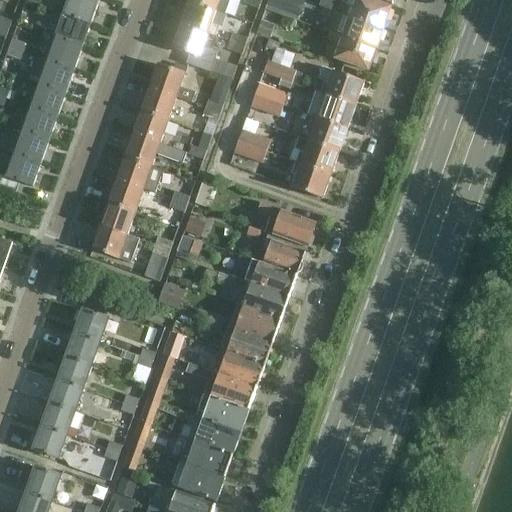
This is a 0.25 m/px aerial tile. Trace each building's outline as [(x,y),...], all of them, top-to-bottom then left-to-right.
[(40,5),(26,0),(23,8),(37,13),(40,5)] [(97,0),(68,0),(63,15),(91,25),(100,1),(97,0)] [(189,0),(189,2),(216,11),(219,0),(189,0)] [(261,2),(256,0),(244,0),(244,3),(259,8),(261,2)] [(321,0),(319,6),(350,17),(383,29),(391,7),(370,0),(356,0),(354,9),(329,0),(321,0)] [(189,2),(181,24),(208,34),(216,11),(189,2)] [(83,48),(91,25),(63,15),(55,38),(83,48)] [(0,16),(0,25),(9,29),(12,20),(0,16)] [(350,17),(343,38),(375,49),(383,29),(350,17)] [(261,20),(256,33),(270,38),(275,25),(261,20)] [(208,34),(181,24),(173,47),(190,53),(186,64),(210,73),(217,53),(203,48),(208,34)] [(333,24),(329,33),(338,36),(342,27),(333,24)] [(9,29),(0,25),(0,34),(6,37),(9,29)] [(233,33),(230,42),(245,47),(248,38),(233,33)] [(338,36),(329,33),(327,40),(336,43),(338,36)] [(75,71),(83,48),(55,38),(47,61),(75,71)] [(375,49),(343,38),(336,58),(368,70),(375,49)] [(26,44),(12,39),(9,47),(23,52),(26,44)] [(245,47),(230,42),(227,49),(242,54),(245,47)] [(23,52),(9,47),(6,55),(20,60),(23,52)] [(67,94),(75,71),(47,61),(39,84),(67,94)] [(291,83),(295,72),(268,62),(264,73),(291,83)] [(159,65),(150,89),(177,98),(185,74),(159,65)] [(314,92),(320,94),(325,96),(325,95),(356,106),(364,83),(322,68),(314,92)] [(59,117),(67,94),(39,84),(31,107),(59,117)] [(287,95),(260,85),(256,96),(283,106),(287,95)] [(9,89),(0,86),(0,95),(6,98),(9,89)] [(150,89),(142,112),(168,121),(177,98),(150,89)] [(316,106),(312,117),(347,129),(356,106),(325,95),(325,96),(321,107),(316,106)] [(283,106),(256,96),(252,107),(279,117),(283,106)] [(208,100),(205,108),(221,113),(223,105),(208,100)] [(51,140),(59,117),(31,107),(22,130),(51,140)] [(221,113),(205,108),(202,116),(218,121),(221,113)] [(142,112),(134,134),(160,144),(168,121),(142,112)] [(313,130),(309,141),(339,152),(347,129),(312,117),(308,128),(313,130)] [(42,163),(51,140),(22,130),(14,153),(42,163)] [(270,141),(243,131),(239,143),(266,153),(270,141)] [(134,134),(126,157),(152,167),(160,144),(134,134)] [(299,151),(295,163),(331,175),(339,152),(309,141),(304,153),(299,151)] [(266,153),(239,143),(235,154),(262,163),(266,153)] [(192,146),(189,154),(204,159),(207,151),(192,146)] [(34,187),(42,163),(14,153),(6,177),(34,187)] [(204,159),(189,154),(186,162),(201,167),(204,159)] [(126,157),(118,180),(144,190),(152,167),(126,157)] [(331,175),(295,163),(291,173),(296,175),(292,188),(322,199),(331,175)] [(118,180),(109,203),(136,213),(144,190),(118,180)] [(205,208),(213,187),(202,182),(194,204),(205,208)] [(175,192),(172,200),(187,205),(190,197),(175,192)] [(187,205),(172,200),(169,208),(184,213),(187,205)] [(109,203),(101,226),(128,236),(136,213),(109,203)] [(307,248),(316,223),(261,203),(257,213),(271,218),(265,233),(307,248)] [(164,223),(179,228),(183,216),(168,211),(164,223)] [(128,236),(101,226),(93,249),(120,259),(128,236)] [(247,235),(258,239),(261,232),(250,227),(247,235)] [(188,256),(194,240),(182,236),(177,252),(188,256)] [(158,238),(155,246),(170,251),(173,243),(158,238)] [(0,240),(0,268),(4,270),(13,245),(0,240)] [(270,249),(264,265),(297,277),(305,253),(268,240),(265,247),(270,249)] [(170,251),(155,246),(152,253),(168,259),(170,251)] [(253,261),(245,283),(289,299),(297,277),(264,265),(253,261)] [(217,282),(233,287),(236,278),(219,273),(217,282)] [(185,291),(165,283),(158,302),(179,309),(185,291)] [(245,283),(237,305),(281,320),(289,299),(245,283)] [(237,305),(229,328),(273,343),(281,320),(237,305)] [(84,310),(75,334),(100,343),(109,319),(84,310)] [(211,313),(209,321),(222,325),(225,318),(211,313)] [(222,325),(209,321),(207,327),(220,331),(222,325)] [(229,328),(221,350),(265,366),(273,343),(229,328)] [(184,337),(171,333),(163,355),(176,360),(184,337)] [(75,334),(67,357),(92,366),(100,343),(75,334)] [(142,350),(139,357),(152,361),(155,354),(142,350)] [(183,362),(189,365),(190,365),(192,365),(206,371),(213,373),(257,388),(265,366),(221,350),(213,373),(206,370),(208,365),(185,357),(183,362)] [(67,357),(59,380),(84,389),(92,366),(67,357)] [(152,361),(139,357),(137,365),(149,369),(152,361)] [(190,365),(189,365),(186,373),(210,381),(204,396),(249,412),(257,388),(213,373),(206,371),(192,365),(190,365)] [(166,382),(155,378),(147,400),(158,404),(166,382)] [(59,380),(50,403),(76,412),(84,389),(59,380)] [(126,396),(123,403),(135,408),(138,400),(126,396)] [(204,396),(196,418),(241,433),(249,412),(204,396)] [(147,400),(147,401),(139,422),(150,427),(158,404),(147,400)] [(50,403),(42,426),(67,435),(76,412),(50,403)] [(135,408),(123,403),(120,411),(133,416),(135,408)] [(193,427),(188,441),(233,456),(241,433),(196,418),(190,416),(186,425),(193,427)] [(150,427),(139,422),(131,445),(142,449),(150,427)] [(67,435),(42,426),(33,450),(59,459),(67,435)] [(188,441),(180,463),(225,478),(233,456),(188,441)] [(109,442),(106,450),(119,454),(121,447),(109,442)] [(142,449),(131,445),(122,468),(134,472),(142,449)] [(116,462),(119,455),(106,450),(103,458),(116,462)] [(225,478),(180,463),(172,486),(216,502),(225,478)] [(36,468),(26,494),(52,503),(62,477),(36,468)] [(131,498),(137,484),(122,478),(116,492),(131,498)] [(152,500),(149,509),(159,511),(213,511),(215,506),(171,490),(166,505),(152,500)] [(26,494),(19,511),(49,511),(52,503),(26,494)] [(159,511),(149,509),(129,501),(126,508),(135,511),(159,511)]
